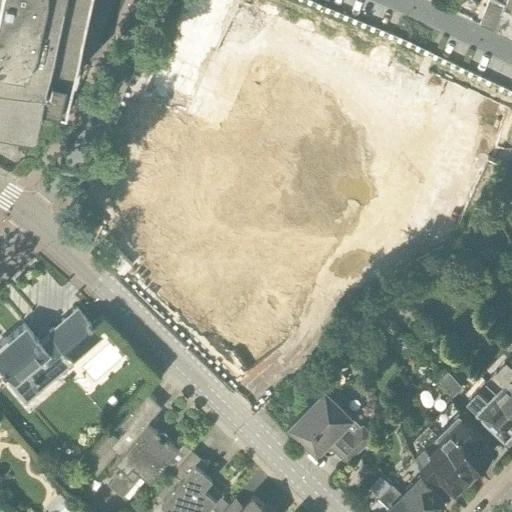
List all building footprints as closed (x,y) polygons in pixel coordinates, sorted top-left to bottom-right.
[(0,0),(0,102),(3,103),(0,118),(0,126),(22,131),(33,81),(41,83),(40,86),(59,90),(80,0),(0,0)] [(456,220),(500,102),(415,71),(224,0),(173,0),(137,98),(146,101),(119,173),(108,169),(95,178),(104,190),(97,209),(134,259),(129,272),(156,282),(163,292),(158,306),(181,314),(224,371),(237,376),(291,336),(321,257),(359,272),(372,236),(405,248),(413,226),(426,217),(450,225),(456,220)] [(488,0),(480,23),(496,30),(505,4),(493,0),(488,0)] [(511,0),(506,0),(505,4),(496,30),(511,36),(511,0)] [(0,371),(4,368),(12,377),(7,381),(24,401),(101,335),(77,307),(48,332),(51,334),(41,343),(24,324),(6,339),(5,337),(0,341),(0,371)] [(486,377),(511,402),(511,360),(507,355),(486,377)] [(511,402),(486,377),(467,397),(505,434),(511,428),(511,402)] [(328,441),(347,460),(373,434),(363,422),(352,433),(344,425),(353,417),(340,403),(326,388),(290,424),(318,452),(328,441)] [(173,471),(192,449),(193,449),(179,437),(174,443),(169,439),(167,442),(155,432),(158,429),(154,425),(158,419),(155,416),(163,405),(145,390),(132,405),(117,422),(125,429),(119,437),(111,430),(83,462),(97,474),(117,451),(120,454),(116,459),(123,466),(121,469),(135,482),(143,472),(151,479),(166,461),(175,468),(173,471)] [(438,429),(481,473),(492,462),(493,461),(493,459),(493,458),(492,456),(489,453),(494,448),(481,436),(484,433),(459,408),(438,429)] [(397,425),(391,418),(382,427),(388,433),(397,425)] [(418,457),(425,465),(439,479),(442,476),(455,489),(460,484),(463,487),(464,487),(464,488),(465,488),(467,488),(468,487),(481,473),(438,429),(417,450),(418,457)] [(205,511),(211,505),(218,511),(219,511),(228,502),(222,497),(224,494),(210,482),(210,481),(202,473),(205,470),(203,469),(208,463),(192,449),(173,471),(182,479),(162,502),(173,511),(205,511)] [(402,490),(424,511),(437,511),(441,508),(439,506),(445,500),(430,485),(433,483),(421,472),(402,490)] [(70,491),(76,484),(68,477),(62,484),(70,491)] [(424,511),(402,490),(401,492),(393,483),(379,497),(389,507),(383,511),(424,511)] [(273,511),(253,495),(239,511),(230,504),(222,511),(273,511)]
